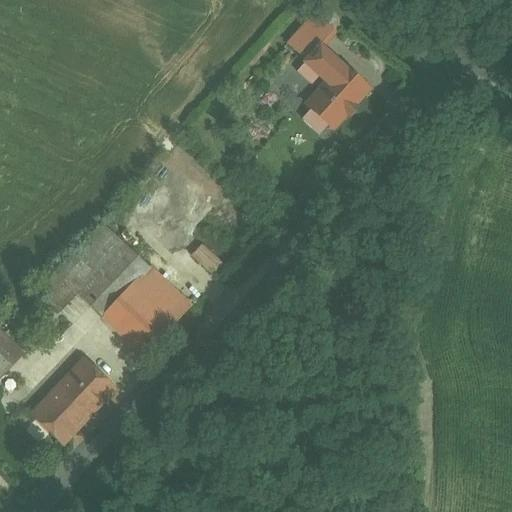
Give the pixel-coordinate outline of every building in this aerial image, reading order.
[(334,33),(314,15),(287,44),(305,61),(304,63),(319,47),(320,48),(334,33)] [(320,48),(319,47),(304,63),(326,83),(306,105),(333,129),(368,91),(320,48)] [(104,226),(57,276),(77,295),(79,296),(126,246),(104,226)] [(215,274),(227,262),(207,244),(196,256),(215,274)] [(126,246),(79,296),(102,318),(149,268),(126,246)] [(191,307),(149,268),(102,318),(144,357),(191,307)] [(77,295),(57,276),(39,295),(59,314),(77,295)] [(0,333),(0,379),(6,373),(0,367),(0,355),(11,344),(0,333)] [(113,390),(84,362),(33,416),(62,444),(113,390)]
